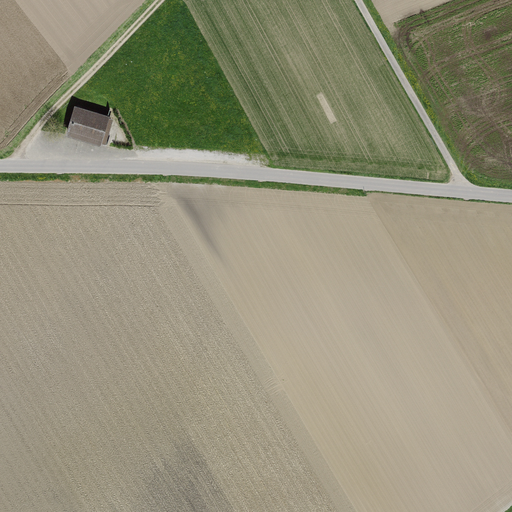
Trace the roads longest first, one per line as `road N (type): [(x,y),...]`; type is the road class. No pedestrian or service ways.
road 1 (tertiary): [(0,166),(186,170),(469,192)]
road 2 (unclassified): [(469,192),(356,0)]
road 3 (track): [(162,0),(42,126),(15,166)]
